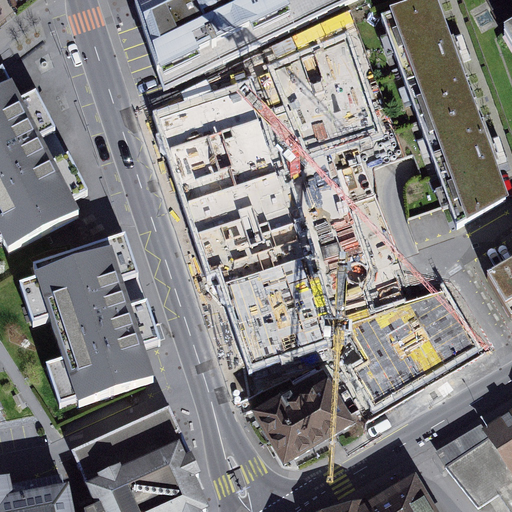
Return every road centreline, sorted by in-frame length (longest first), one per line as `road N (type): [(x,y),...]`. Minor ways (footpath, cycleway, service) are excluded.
road 1 (secondary): [(249,511),(80,0)]
road 2 (primary): [(403,445),(295,511)]
road 3 (primary): [(511,381),(403,445)]
